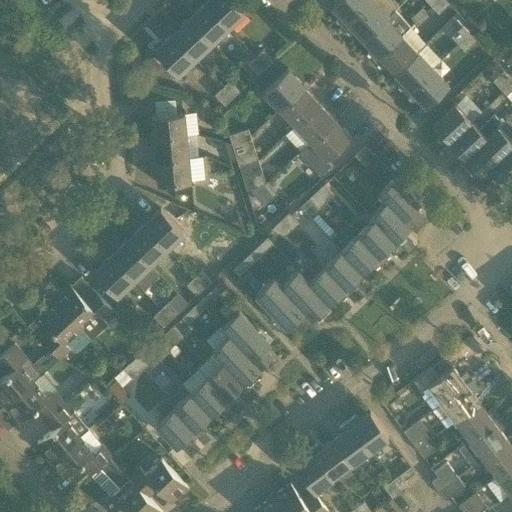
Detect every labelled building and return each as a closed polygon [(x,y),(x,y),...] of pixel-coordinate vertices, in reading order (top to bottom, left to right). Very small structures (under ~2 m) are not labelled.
[(234,0),(206,0),(205,2),(227,26),(244,10),(234,0)] [(336,0),(332,4),(340,14),(335,18),(343,26),(370,0),(336,0)] [(370,0),(343,26),(350,34),(355,29),(363,38),(394,9),(385,0),(370,0)] [(438,12),(449,3),(446,0),(437,0),(432,5),(438,12)] [(227,26),(205,2),(188,18),(211,42),(227,26)] [(374,59),(401,33),(409,26),(394,9),(363,38),(372,47),(367,51),(374,59)] [(188,18),(171,33),(194,58),(211,42),(188,18)] [(451,35),(458,43),(469,33),(462,26),(451,35)] [(194,58),(171,33),(154,49),(177,74),(194,58)] [(395,71),(417,50),(401,33),(374,59),(381,67),(386,62),(395,71)] [(469,33),(458,43),(465,50),(475,40),(469,33)] [(262,50),(255,57),(265,67),(272,60),(262,50)] [(417,50),(395,71),(403,80),(398,85),(405,92),(433,67),(417,50)] [(151,56),(142,64),(160,83),(169,75),(151,56)] [(265,67),(255,57),(248,63),(258,73),(265,67)] [(433,67),(405,92),(413,100),(417,95),(426,105),(448,84),(433,67)] [(303,85),(287,68),(263,91),(279,107),(303,85)] [(493,80),(499,87),(510,77),(503,70),(493,80)] [(506,94),(510,90),(511,87),(511,79),(510,77),(499,87),(506,94)] [(230,81),(222,88),(232,98),(239,91),(230,81)] [(303,85),(279,107),(295,124),(319,101),(303,85)] [(232,98),(222,88),(215,94),(225,105),(232,98)] [(310,141),(335,118),(319,101),(295,124),(310,141)] [(437,138),(444,145),(471,120),(455,103),(433,124),(442,133),(437,138)] [(151,114),(153,137),(186,134),(184,111),(151,114)] [(351,135),(335,118),(310,141),(326,158),(351,135)] [(471,120),(444,145),(451,153),(456,148),(464,157),(486,136),(471,120)] [(497,126),(486,136),(464,157),(491,185),(499,178),(504,184),(511,176),(511,139),(498,125),(497,126)] [(252,142),(251,138),(248,128),(229,134),(232,143),(233,147),(252,142)] [(153,137),(155,161),(188,157),(186,134),(153,137)] [(233,147),(232,143),(224,141),(230,160),(236,158),(237,158),(236,157),(255,151),(252,142),(233,147)] [(365,144),(355,154),(364,164),(374,155),(365,144)] [(239,166),(258,160),(255,151),(236,157),(237,158),(236,158),(239,166)] [(188,157),(155,161),(158,184),(190,180),(188,157)] [(251,172),(261,169),(258,160),(239,166),(242,175),(251,172)] [(265,182),(261,169),(251,172),(256,186),(265,182)] [(251,172),(242,175),(246,189),(256,186),(251,172)] [(370,213),(373,217),(395,240),(422,214),(414,207),(419,202),(395,176),(378,192),(385,199),(370,213)] [(333,193),(324,184),(324,183),(316,191),(326,201),(333,193)] [(316,191),(309,197),(300,205),(312,218),(321,209),(324,212),(331,206),(326,201),(316,191)] [(160,207),(143,223),(166,247),(182,231),(160,207)] [(298,223),(288,213),(287,212),(280,218),(291,229),(298,223)] [(357,233),(383,260),(390,253),(386,248),(395,240),(373,217),(357,233)] [(291,229),(280,218),(273,225),(284,236),(291,229)] [(166,247),(143,223),(127,239),(149,263),(166,247)] [(375,268),(383,260),(357,233),(340,249),(361,271),(370,263),(375,268)] [(272,242),(267,237),(266,236),(259,244),(264,249),(272,242)] [(127,239),(110,255),(132,279),(149,263),(127,239)] [(250,252),(256,258),(264,249),(259,244),(250,252)] [(324,264),(350,292),(357,284),(353,279),(361,271),(340,249),(324,264)] [(256,258),(250,252),(242,260),(247,266),(256,258)] [(132,279),(110,255),(93,271),(115,294),(132,279)] [(316,256),(299,271),(329,302),(337,294),(342,299),(350,292),(324,264),(316,256)] [(247,266),(242,260),(233,269),(239,274),(247,266)] [(300,329),(329,302),(299,271),(297,268),(280,284),(273,277),(256,293),(287,326),(293,321),(300,329)] [(210,280),(200,270),(194,276),(203,287),(210,280)] [(203,287),(194,276),(186,284),(196,294),(203,287)] [(215,286),(221,291),(226,286),(221,280),(215,286)] [(70,284),(55,298),(91,338),(107,322),(102,317),(111,308),(93,289),(84,298),(70,284)] [(221,291),(215,286),(215,285),(206,293),(212,299),(221,291)] [(198,301),(204,307),(212,299),(206,293),(198,301)] [(51,329),(41,338),(59,357),(69,347),(73,351),(77,351),(91,338),(55,298),(54,299),(53,297),(52,298),(53,300),(37,315),(51,329)] [(190,308),(196,315),(204,307),(198,301),(190,308)] [(170,318),(176,312),(167,302),(161,308),(170,318)] [(170,318),(161,308),(152,316),(162,326),(170,318)] [(181,316),(182,317),(187,323),(196,315),(190,308),(181,316)] [(228,333),(216,345),(212,349),(222,360),(243,382),(272,356),(264,348),(270,343),(238,310),(221,326),(228,333)] [(173,325),(165,332),(175,342),(182,335),(173,325)] [(168,349),(175,342),(165,332),(158,339),(168,349)] [(3,405),(34,379),(21,363),(27,358),(14,343),(0,355),(0,366),(6,373),(0,378),(0,397),(5,403),(3,404),(3,405)] [(139,371),(147,364),(137,354),(130,361),(139,371)] [(243,382),(222,360),(206,375),(232,403),(240,395),(235,390),(243,382)] [(132,378),(139,371),(130,361),(122,368),(132,378)] [(443,401),(472,380),(465,371),(460,375),(452,365),(440,374),(432,365),(413,379),(421,389),(429,383),(443,401)] [(189,391),(211,413),(219,405),(224,410),(232,403),(206,375),(189,391)] [(48,395),(34,379),(3,405),(5,404),(19,421),(35,408),(43,418),(63,402),(53,390),(48,395)] [(122,402),(130,395),(116,379),(108,386),(122,402)] [(443,401),(456,420),(480,402),(473,392),(478,388),(472,380),(443,401)] [(199,434),(205,428),(206,427),(202,422),(211,413),(189,391),(173,407),(199,434)] [(52,459),(89,428),(73,409),(80,403),(72,394),(63,402),(43,418),(52,429),(37,441),(51,458),(49,459),(50,460),(52,459)] [(480,402),(456,420),(469,438),(499,416),(492,407),(487,411),(480,402)] [(199,434),(173,407),(156,423),(177,445),(186,436),(191,441),(199,434)] [(356,413),(347,419),(369,449),(388,435),(370,411),(360,419),(356,413)] [(469,438),(483,456),(507,438),(500,429),(505,425),(499,416),(469,438)] [(411,440),(417,448),(430,439),(424,431),(427,428),(419,418),(404,431),(411,440)] [(369,449),(347,419),(338,426),(342,431),(333,439),(350,462),(369,449)] [(90,473),(109,457),(112,454),(103,443),(102,443),(89,428),(52,459),(66,476),(81,463),(90,473)] [(483,456),(496,475),(511,463),(511,445),(507,438),(483,456)] [(319,440),(310,447),(332,476),(350,462),(333,439),(323,446),(319,440)] [(417,448),(423,456),(436,447),(430,439),(417,448)] [(332,476),(310,447),(302,453),(306,459),(296,466),(313,490),(332,476)] [(139,467),(129,476),(148,496),(157,487),(170,501),(187,485),(162,458),(145,473),(139,467)] [(434,471),(437,475),(431,480),(438,489),(457,475),(447,461),(434,471)] [(511,463),(496,475),(509,493),(498,501),(505,511),(509,510),(511,507),(511,463)] [(408,485),(400,474),(392,480),(400,491),(408,485)] [(457,475),(438,489),(445,499),(465,485),(457,475)] [(129,476),(128,477),(103,502),(112,511),(130,511),(131,511),(158,511),(161,510),(148,496),(129,476)] [(400,491),(392,480),(384,485),(392,497),(400,491)] [(328,511),(329,511),(313,490),(302,498),(291,482),(273,495),(284,511),(328,511)] [(464,511),(475,511),(485,505),(474,492),(458,504),(464,511)] [(284,511),(273,495),(255,509),(256,511),(284,511)] [(371,511),(363,501),(355,507),(358,511),(371,511)]
